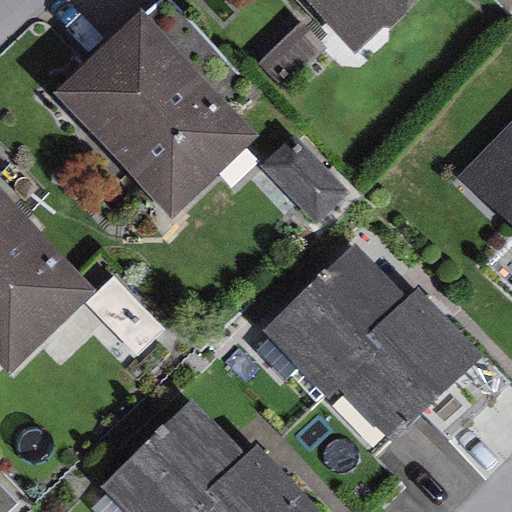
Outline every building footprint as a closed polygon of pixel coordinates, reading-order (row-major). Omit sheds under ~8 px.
[(301,0),(354,56),(415,0),(301,0)] [(260,137),(144,17),(60,98),(175,218),(260,137)] [(511,222),(511,128),(465,176),(511,222)] [(350,195),(293,136),(255,171),(312,231),(350,195)] [(0,362),(9,372),(94,291),(0,191),(0,362)] [(332,401),(348,385),(381,354),(372,345),(404,315),(357,267),(277,343),(332,401)] [(381,354),(348,385),(398,438),(477,364),(418,302),(404,315),(372,345),(381,354)] [(126,511),(212,511),(216,508),(208,499),(239,470),(193,421),(112,497),(126,511)] [(216,508),(212,511),(306,511),(253,456),(239,470),(208,499),(216,508)]
